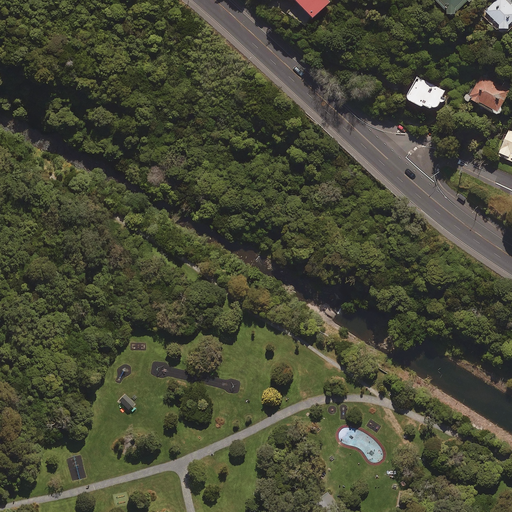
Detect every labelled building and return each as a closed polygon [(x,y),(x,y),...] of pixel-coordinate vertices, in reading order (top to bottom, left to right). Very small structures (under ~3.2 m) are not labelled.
[(293,0),(320,26),(333,7),(326,0),(293,0)] [(435,0),(448,14),(463,0),(466,0),(467,1),(467,0),(435,0)] [(511,1),(511,0),(493,0),(484,9),(487,13),(484,16),(498,31),(511,18),(511,5),(510,3),(511,1)] [(463,97),(466,99),(471,99),(495,112),(509,88),(480,72),(467,93),(465,94),(463,95),(463,97)] [(444,100),(441,98),(443,93),(416,80),(405,101),(420,108),(420,107),(427,110),(430,110),(435,108),(439,103),(442,104),(444,100)] [(511,130),(507,128),(496,153),(511,160),(511,130)] [(124,394),(119,400),(128,409),(134,403),(124,394)] [(330,453),(319,452),(317,467),(328,469),(330,453)] [(328,490),(319,496),(328,508),(337,501),(328,490)] [(413,511),(416,507),(408,501),(400,511),(413,511)]
